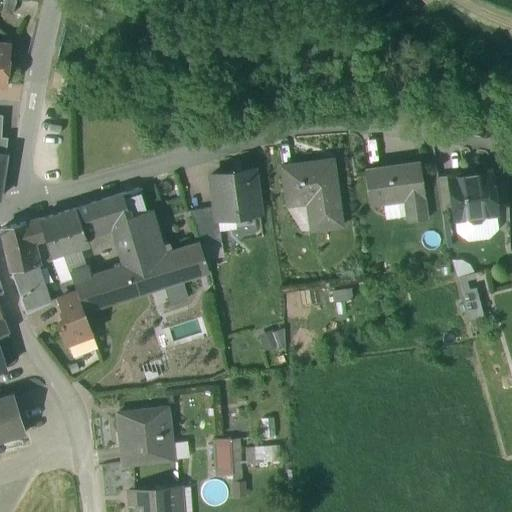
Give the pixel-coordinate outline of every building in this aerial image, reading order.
[(17,0),(16,0),(5,0),(2,12),(13,15),(17,0)] [(335,176),(323,178),(321,162),(282,167),(287,207),(308,204),(312,231),(342,227),(335,176)] [(420,165),(365,172),(369,205),(396,202),(395,196),(404,194),(408,223),(427,221),(424,198),(425,198),(420,165)] [(260,214),(254,171),(211,177),(215,209),(216,212),(218,212),(219,220),(260,214)] [(491,172),(449,178),(453,213),(455,221),(465,220),(472,226),(481,224),(486,217),(496,216),(491,172)] [(449,178),(437,179),(442,215),(453,213),(449,178)] [(139,190),(122,195),(130,217),(139,214),(140,215),(147,213),(146,212),(139,190)] [(130,217),(122,195),(76,210),(85,234),(113,224),(126,269),(153,260),(140,215),(139,214),(130,217)] [(215,209),(190,212),(200,245),(201,247),(222,244),(219,220),(218,212),(216,212),(215,209)] [(76,210),(40,222),(46,241),(51,258),(89,246),(85,234),(76,210)] [(200,245),(172,253),(169,244),(160,247),(149,211),(146,212),(147,213),(140,215),(153,260),(161,286),(208,271),(201,247),(200,245)] [(40,222),(27,225),(31,245),(46,241),(40,222)] [(27,225),(1,231),(11,273),(36,268),(37,267),(31,245),(27,225)] [(126,269),(98,278),(107,303),(161,286),(153,260),(126,269)] [(36,268),(11,273),(21,301),(42,292),(36,268)] [(88,269),(70,274),(75,285),(92,280),(88,269)] [(472,272),(456,275),(463,320),(479,317),(472,272)] [(92,280),(75,285),(84,311),(107,303),(98,278),(92,280)] [(42,292),(21,301),(26,314),(48,305),(43,292),(42,292)] [(77,293),(59,300),(67,322),(59,325),(66,344),(69,343),(92,334),(77,293)] [(0,311),(0,337),(8,335),(0,311)] [(259,333),(262,349),(283,345),(280,329),(259,333)] [(73,357),(97,348),(92,334),(69,343),(73,357)] [(14,396),(0,400),(0,441),(25,433),(14,396)] [(167,408),(117,413),(122,465),(173,459),(167,408)] [(230,439),(213,440),(215,476),(232,475),(232,468),(240,468),(240,462),(232,462),(230,439)] [(181,511),(180,488),(134,491),(135,511),(181,511)]
